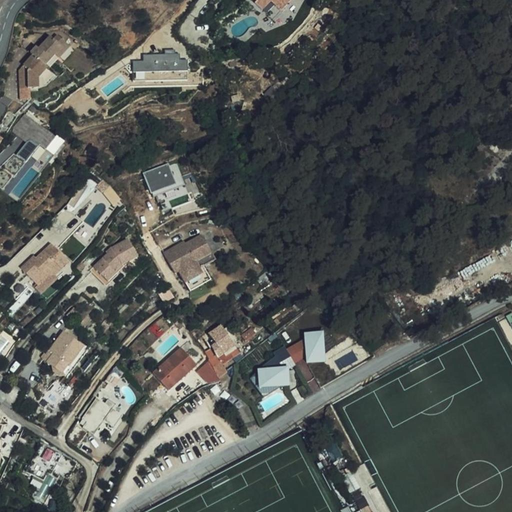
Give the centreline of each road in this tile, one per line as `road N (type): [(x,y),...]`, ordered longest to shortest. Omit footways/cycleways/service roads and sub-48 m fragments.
road 1 (unclassified): [(511,295),(120,511)]
road 2 (residential): [(57,443),(76,404),(132,337),(180,296),(141,224),(145,201)]
road 3 (residential): [(0,378),(85,280)]
